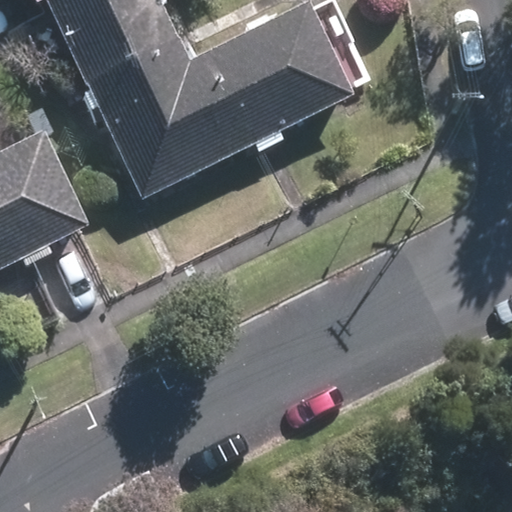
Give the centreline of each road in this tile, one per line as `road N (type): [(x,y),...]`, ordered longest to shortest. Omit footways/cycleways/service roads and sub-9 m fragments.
road 1 (residential): [(0,508),(511,262)]
road 2 (residential): [(511,146),(487,0)]
